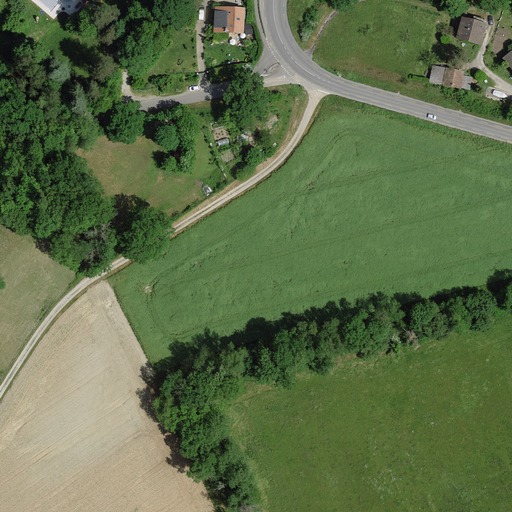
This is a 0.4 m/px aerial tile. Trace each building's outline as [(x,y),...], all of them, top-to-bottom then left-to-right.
[(88,1),(75,15),(83,23),(96,9),(88,1)] [(153,29),(160,18),(147,10),(138,25),(150,34),(153,29)] [(243,33),(244,11),(218,10),(217,32),(243,33)] [(484,25),(461,19),(456,39),(479,45),(484,25)] [(162,37),(153,29),(150,34),(138,25),(129,37),(148,53),(162,37)] [(511,52),(503,59),(511,70),(511,52)] [(442,85),(446,69),(432,66),(429,82),(442,85)] [(463,73),(446,69),(442,85),(459,89),(459,88),(462,76),(463,73)] [(472,78),(462,76),(459,88),(469,90),(472,78)]
